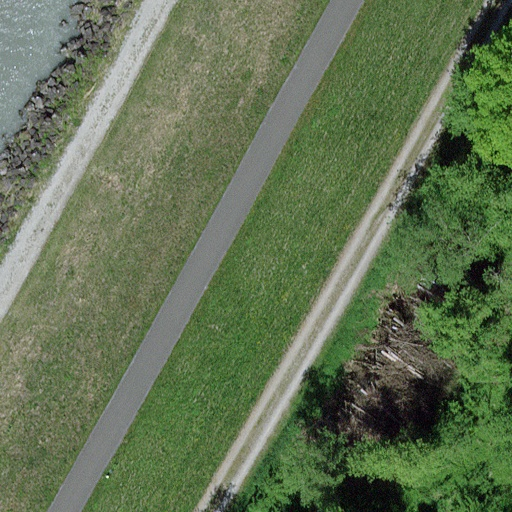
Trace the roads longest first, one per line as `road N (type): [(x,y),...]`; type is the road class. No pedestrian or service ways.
road 1 (track): [(59,511),(339,0)]
road 2 (track): [(511,12),(220,511)]
road 3 (track): [(170,0),(0,309)]
